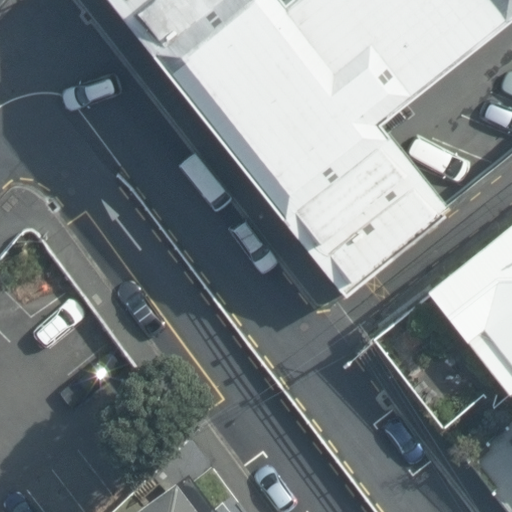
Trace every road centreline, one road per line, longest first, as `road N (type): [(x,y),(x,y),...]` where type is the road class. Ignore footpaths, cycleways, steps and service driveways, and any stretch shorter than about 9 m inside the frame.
road 1 (residential): [(321,511),(121,220),(84,125)]
road 2 (residential): [(84,125),(159,179),(304,346)]
road 3 (residential): [(304,346),(511,183)]
road 4 (residential): [(304,346),(432,511)]
